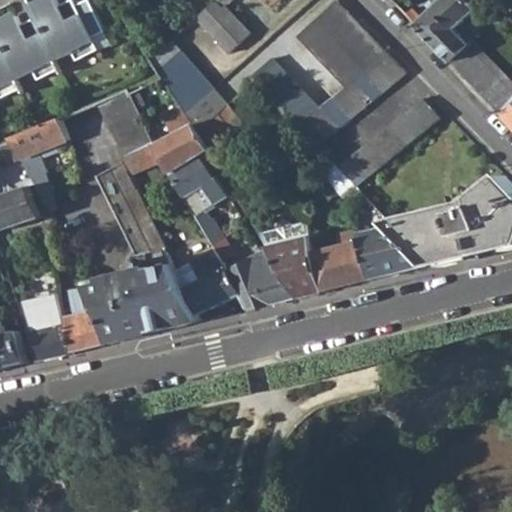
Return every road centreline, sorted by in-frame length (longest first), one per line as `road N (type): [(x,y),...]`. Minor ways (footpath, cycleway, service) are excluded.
road 1 (residential): [(0,405),(511,278)]
road 2 (residential): [(511,153),(364,0)]
